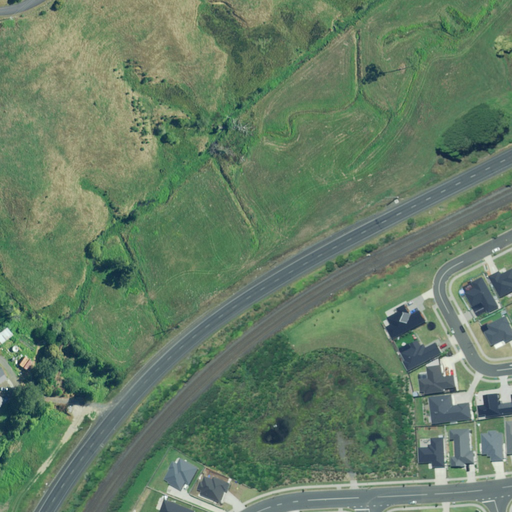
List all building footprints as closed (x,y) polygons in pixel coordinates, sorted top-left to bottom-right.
[(500,272),(490,277),(500,299),(511,293),(511,269),(501,274),(500,272)] [(496,307),(481,276),(467,283),(470,291),(464,294),(471,308),(482,302),(486,312),(496,307)] [(385,327),(391,338),(425,321),(418,310),(409,315),(404,306),(396,309),(398,313),(388,318),(392,324),(385,327)] [(511,340),(511,330),(504,316),(487,326),(489,329),(483,332),(491,346),(504,339),(506,343),(511,340)] [(0,332),(0,344),(1,343),(4,341),(8,345),(11,342),(8,338),(11,335),(5,328),(0,332)] [(411,348),(402,353),(406,361),(404,362),(409,370),(441,354),(435,343),(425,348),(423,345),(419,347),(416,341),(409,345),(411,348)] [(24,365),(20,362),(13,370),(17,373),(24,365)] [(419,379),(422,396),(443,392),(442,389),(455,387),(453,377),(442,379),(440,366),(427,368),(429,377),(419,379)] [(478,406),(479,416),(487,415),(487,417),(511,414),(511,394),(511,395),(511,403),(498,405),(496,394),(483,395),(485,406),(478,406)] [(433,424),(471,419),(469,404),(452,406),(451,395),(430,398),(433,424)] [(468,429),(450,430),(451,439),(455,439),(455,458),(452,458),(452,466),(464,466),(464,463),(473,462),(473,451),(469,451),(468,429)] [(490,434),(482,434),(482,454),(488,454),(488,457),(490,457),(491,461),(503,461),(501,433),(497,433),(497,431),(490,431),(490,434)] [(444,468),(443,438),(431,439),(431,448),(419,448),(420,463),(433,462),(433,468),(444,468)] [(173,462),(164,480),(169,482),(168,484),(180,490),(185,482),(189,484),(197,469),(180,459),(177,465),(173,462)] [(202,491),(201,494),(220,502),(225,491),(227,491),(230,484),(213,477),(212,481),(203,477),(198,490),(202,491)] [(193,511),(194,511),(165,500),(160,511),(193,511)]
